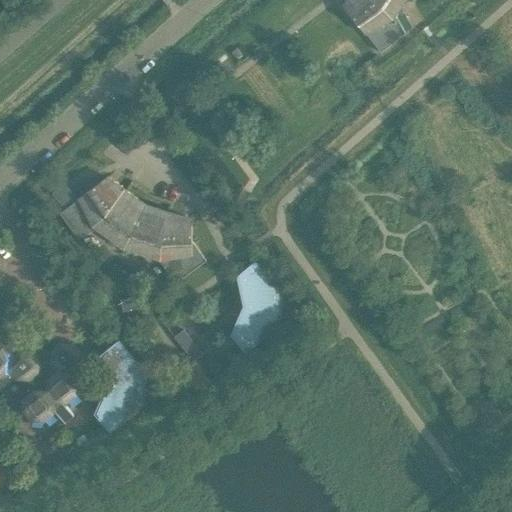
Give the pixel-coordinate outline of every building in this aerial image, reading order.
[(346,0),(343,5),(352,18),(357,23),(365,34),(366,33),(381,52),(406,33),(404,32),(395,15),(405,0),(346,0)] [(192,240),(192,219),(146,204),(108,176),(79,198),(79,199),(60,213),(79,238),(80,237),(97,228),(124,248),(157,258),(177,278),(179,281),(180,279),(204,262),(207,260),(192,240)] [(65,210),(77,200),(76,200),(65,184),(52,193),(65,210)] [(271,305),(282,296),(254,261),(237,276),(240,291),(249,303),(249,310),(237,320),(231,334),(237,342),(246,353),(280,325),(273,316),(270,313),(271,305)] [(135,295),(119,300),(122,311),(138,306),(135,295)] [(175,336),(181,342),(189,335),(184,328),(175,336)] [(79,366),(81,354),(73,344),(61,343),(51,350),(51,354),(36,353),(34,355),(32,353),(31,351),(21,350),(21,345),(14,336),(9,335),(0,342),(0,389),(16,409),(24,409),(30,417),(32,419),(44,420),(45,419),(48,417),(52,413),(53,412),(58,413),(61,417),(65,423),(72,417),(74,416),(66,406),(67,402),(76,394),(78,382),(70,373),(79,366)] [(103,398),(96,413),(102,421),(111,431),(145,404),(138,395),(135,391),(136,383),(147,374),(120,340),(102,354),(106,370),(115,381),(114,389),(103,398)] [(170,373),(178,384),(187,399),(211,383),(200,368),(193,357),(170,373)]
